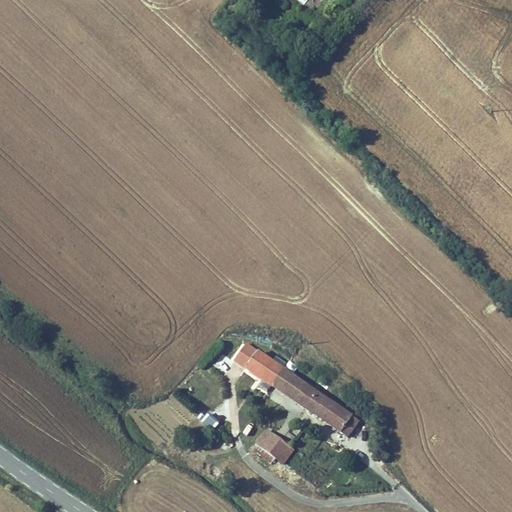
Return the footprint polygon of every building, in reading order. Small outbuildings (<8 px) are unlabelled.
[(235,360),(245,367),(257,350),(246,343),(235,360)] [(245,367),(272,385),(284,367),(257,349),(257,350),(245,367)] [(272,385),(341,432),(352,415),(353,414),(284,367),(272,385)] [(360,420),(352,415),(341,432),(349,437),(360,420)] [(277,457),(287,444),(268,429),(258,442),(277,457)] [(287,444),(277,457),(284,462),(294,449),(287,444)]
